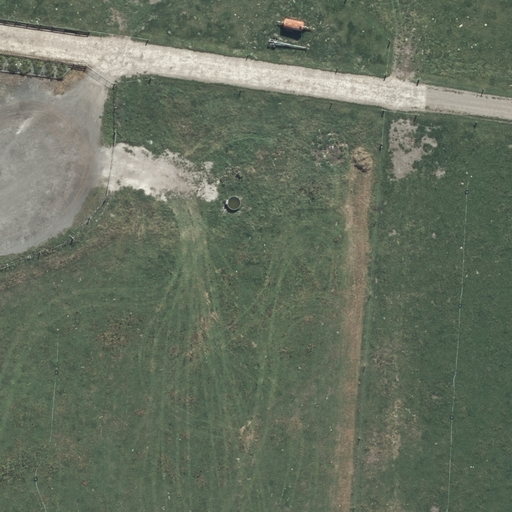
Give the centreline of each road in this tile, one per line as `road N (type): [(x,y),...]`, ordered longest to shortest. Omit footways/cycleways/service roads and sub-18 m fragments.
road 1 (track): [(0,38),(511,112)]
road 2 (track): [(108,56),(0,218)]
